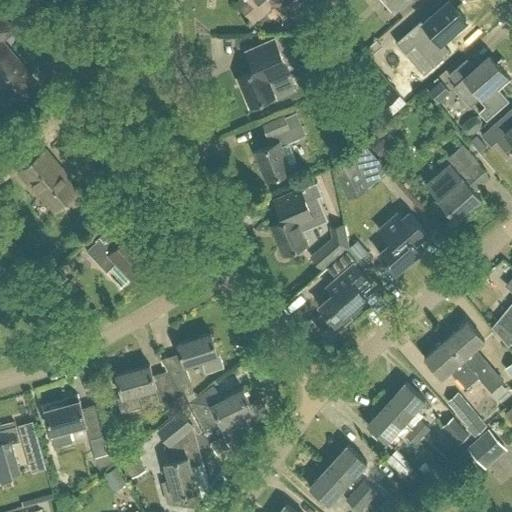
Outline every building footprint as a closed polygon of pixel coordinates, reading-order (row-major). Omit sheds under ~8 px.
[(240,0),(238,2),(237,2),(253,22),(274,4),(282,14),(297,0),(240,0)] [(384,0),(394,12),(409,0),(384,0)] [(446,0),(439,7),(432,0),(428,0),(408,19),(419,31),(426,25),(441,41),(466,19),(449,0),(446,0)] [(13,29),(0,14),(0,95),(6,103),(34,79),(0,40),(13,29)] [(254,69),(238,76),(250,105),(273,96),(274,99),(283,95),(296,89),(285,62),(274,38),(267,41),(246,50),(254,69)] [(322,50),(309,55),(314,69),(328,63),(322,50)] [(507,75),(489,54),(474,67),(466,58),(448,74),(457,83),(454,86),(471,106),(507,75)] [(497,138),(505,131),(511,139),(511,110),(511,109),(489,129),(497,138)] [(305,133),(296,111),(263,125),(271,144),(254,150),(266,180),(291,170),(280,144),(305,133)] [(491,176),(462,143),(446,157),(451,162),(426,183),(441,199),(440,200),(455,218),(480,197),(474,190),(491,176)] [(56,161),(46,149),(19,172),(28,184),(30,182),(54,210),(78,190),(55,162),(56,161)] [(370,187),(355,156),(334,166),(348,197),(370,187)] [(0,184),(12,175),(0,159),(0,184)] [(309,212),(299,190),(279,198),(287,217),(271,224),(283,254),(307,243),(296,217),(309,212)] [(429,229),(409,205),(399,214),(397,211),(377,228),(391,243),(379,253),(395,271),(420,250),(413,242),(429,229)] [(128,234),(116,221),(96,240),(86,250),(107,271),(116,262),(132,279),(153,259),(129,233),(128,234)] [(330,238),(326,241),(340,257),(348,250),(343,224),(328,227),(330,238)] [(324,311),(314,320),(329,338),(352,319),(347,313),(359,302),(365,297),(359,289),(369,281),(354,263),(355,262),(348,253),(328,270),(336,279),(327,287),(332,293),(331,295),(319,305),(324,311)] [(511,302),(492,327),(505,342),(511,332),(511,277),(506,284),(511,288),(511,302)] [(0,316),(15,303),(0,286),(0,316)] [(467,319),(446,338),(492,390),(504,380),(476,347),(484,339),(467,319)] [(165,362),(182,394),(193,391),(185,364),(202,359),(205,371),(224,366),(220,353),(218,354),(211,332),(177,342),(182,357),(165,362)] [(492,390),(446,338),(424,357),(441,377),(451,368),(466,386),(478,376),(491,391),(492,390)] [(182,394),(165,362),(164,363),(167,369),(153,374),(150,364),(116,373),(122,395),(118,397),(122,411),(142,405),(138,392),(155,387),(160,401),(182,394)] [(405,381),(386,402),(405,419),(425,398),(405,381)] [(250,402),(243,387),(216,401),(210,388),(191,402),(203,426),(219,418),(222,425),(230,421),(234,429),(268,412),(260,397),(250,402)] [(487,424),(458,391),(447,401),(475,434),(487,424)] [(82,407),(79,399),(46,409),(51,429),(49,430),(54,445),(72,440),(69,427),(85,423),(91,444),(104,440),(94,404),(82,407)] [(405,419),(386,402),(367,422),(386,440),(405,419)] [(192,424),(184,409),(157,430),(168,444),(165,445),(170,461),(165,462),(169,479),(162,481),(167,502),(198,493),(189,459),(201,456),(192,424)] [(469,434),(453,416),(442,426),(458,444),(469,434)] [(423,434),(430,427),(420,418),(413,426),(423,434)] [(19,439),(16,425),(0,429),(0,477),(20,472),(12,441),(19,439)] [(420,438),(423,434),(413,426),(407,434),(417,442),(420,438)] [(489,468),(511,450),(511,449),(498,431),(474,449),(489,468)] [(328,464),(348,482),(367,461),(348,443),(328,464)] [(401,451),(395,458),(412,474),(419,467),(401,451)] [(348,482),(328,464),(309,485),(329,503),(348,482)] [(378,491),(364,479),(355,489),(369,501),(378,491)] [(355,489),(346,499),(360,511),(369,501),(355,489)] [(278,511),(298,511),(285,502),(278,511)]
